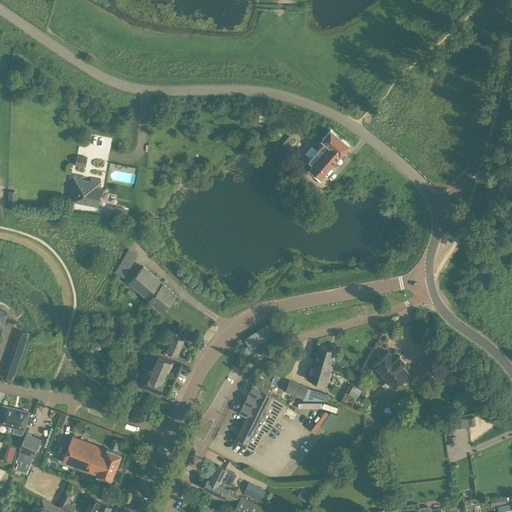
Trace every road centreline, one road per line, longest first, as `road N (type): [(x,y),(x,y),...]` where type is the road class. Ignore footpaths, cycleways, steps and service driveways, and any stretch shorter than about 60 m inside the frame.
road 1 (unclassified): [(429,275),(433,203),(351,125),(268,92),(125,86),(0,7)]
road 2 (residential): [(172,431),(207,360),(244,323),(276,307),(429,275)]
road 3 (residential): [(220,415),(237,381),(280,345),(433,296)]
